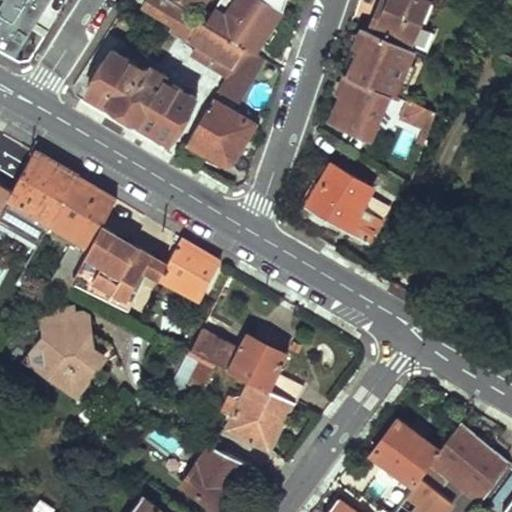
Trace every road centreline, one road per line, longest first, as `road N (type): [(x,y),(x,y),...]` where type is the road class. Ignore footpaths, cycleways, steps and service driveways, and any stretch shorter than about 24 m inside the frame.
road 1 (secondary): [(31,103),(249,231)]
road 2 (residential): [(249,231),(331,0)]
road 3 (residential): [(279,511),(415,330)]
road 4 (secondary): [(249,231),(415,330)]
road 5 (residential): [(31,103),(98,0)]
